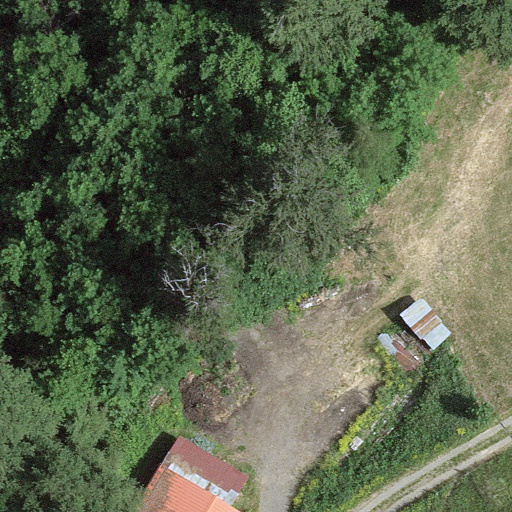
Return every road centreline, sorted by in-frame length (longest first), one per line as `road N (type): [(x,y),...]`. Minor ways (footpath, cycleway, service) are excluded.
road 1 (track): [(315,511),(250,379)]
road 2 (track): [(394,511),(511,432)]
